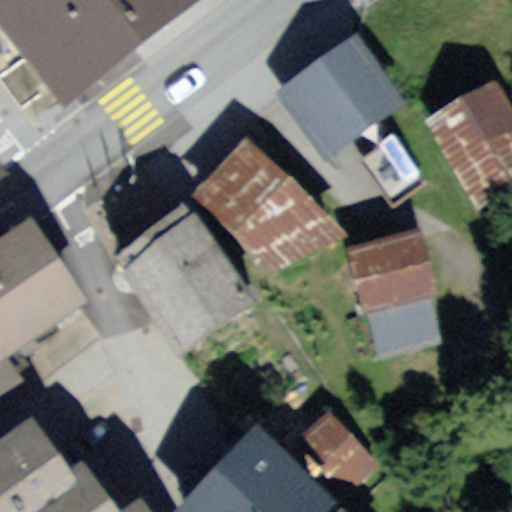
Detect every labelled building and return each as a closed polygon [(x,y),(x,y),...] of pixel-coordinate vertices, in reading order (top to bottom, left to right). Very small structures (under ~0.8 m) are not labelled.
[(0,0),(0,15),(51,84),(162,0),(0,0)] [(359,34),(278,90),(326,160),(407,104),(359,34)] [(511,102),(501,79),(427,113),(473,212),(511,194),(511,102)] [(250,138),(193,185),(252,256),(309,209),(250,138)] [(188,207),(114,259),(173,344),(248,293),(188,207)] [(32,217),(0,238),(0,357),(88,297),(32,217)] [(417,225),(347,244),(378,352),(448,332),(417,225)] [(260,411),(177,494),(195,511),(322,511),(342,492),(260,411)] [(24,436),(0,453),(0,511),(102,511),(79,479),(63,491),(24,436)]
